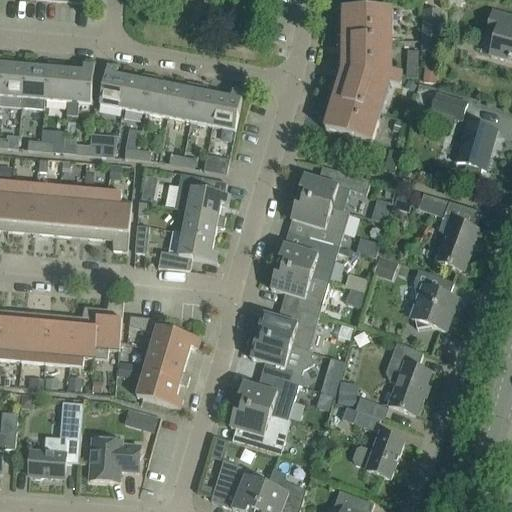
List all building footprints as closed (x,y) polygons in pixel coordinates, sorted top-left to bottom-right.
[(353,66),(353,75),(351,75),(349,76),(348,77),(347,78),(346,79),(345,84),(341,82),(334,105),(340,107),(337,118),(331,116),(326,133),(372,147),(390,88),(401,89),(402,77),(392,76),(393,13),(344,13),(344,30),(350,30),(350,42),(344,42),(344,65),(353,66)] [(425,14),(422,53),(438,54),(441,15),(425,14)] [(511,19),(493,14),(486,37),(496,40),(491,59),(511,65),(511,19)] [(25,70),(13,69),(13,61),(3,60),(2,68),(3,68),(0,96),(0,109),(22,111),(23,101),(25,70)] [(48,72),(47,72),(35,71),(36,63),(25,62),(25,70),(23,101),(45,103),(48,72)] [(68,105),(71,74),(58,73),(59,65),(48,64),(47,72),(48,72),(45,103),(68,105)] [(83,75),(71,74),(68,105),(67,118),(77,119),(79,106),(91,107),(95,68),(84,68),(83,75)] [(123,112),(129,81),(117,79),(118,72),(108,69),(100,108),(123,112)] [(145,117),(153,78),(143,76),(142,84),(129,81),(123,112),(145,117)] [(168,121),(174,90),(161,87),(163,80),(153,78),(145,117),(168,121)] [(190,125),(198,87),(188,85),(186,92),(174,90),(168,121),(190,125)] [(213,130),(219,99),(206,96),(207,89),(198,87),(190,125),(213,130)] [(236,134),(243,96),(232,94),(231,101),(219,99),(213,130),(236,134)] [(437,97),(432,114),(463,123),(467,106),(437,97)] [(466,124),(454,164),(466,168),(462,182),(478,187),(482,172),(486,173),(497,133),(466,124)] [(7,138),(7,142),(0,141),(0,151),(18,153),(19,140),(7,138)] [(89,159),(90,150),(77,149),(75,143),(64,142),(63,157),(89,159)] [(40,155),(41,146),(29,145),(28,154),(40,155)] [(54,147),(41,146),(40,155),(53,156),(54,147)] [(102,151),(90,150),(89,159),(102,160),(102,151)] [(138,163),(138,154),(126,153),(125,162),(138,163)] [(390,153),(384,173),(394,176),(400,156),(390,153)] [(151,155),(138,154),(138,163),(150,164),(151,155)] [(182,170),(183,160),(171,158),(169,167),(182,170)] [(227,179),(230,163),(207,158),(204,174),(227,179)] [(196,163),(183,160),(182,170),(194,172),(196,163)] [(367,199),(371,184),(323,170),(322,172),(328,173),(324,185),(304,179),(298,201),(332,211),(337,197),(343,199),(344,192),(367,199)] [(225,198),(227,186),(202,181),(181,177),(174,212),(188,214),(219,220),(221,208),(228,209),(231,199),(225,198)] [(4,229),(8,185),(0,183),(0,231),(1,228),(4,229)] [(33,231),(37,187),(8,185),(4,229),(8,229),(8,235),(23,236),(25,231),(33,231)] [(56,239),(60,189),(37,187),(33,231),(40,232),(41,238),(56,239)] [(80,235),(84,191),(60,189),(56,239),(71,240),(73,235),(80,235)] [(108,238),(112,194),(84,191),(80,235),(88,236),(89,242),(104,243),(105,238),(108,238)] [(122,195),(112,194),(108,238),(112,238),(113,254),(127,255),(132,206),(121,205),(122,195)] [(339,251),(349,217),(332,211),(298,201),(291,224),(311,230),(308,242),(339,251)] [(449,205),(449,206),(439,234),(446,237),(436,265),(465,275),(474,250),(477,251),(483,235),(476,232),(482,215),(449,205)] [(139,206),(138,219),(148,220),(149,207),(139,206)] [(224,232),(226,222),(226,221),(219,220),(188,214),(183,237),(214,243),(217,230),(224,232)] [(137,229),(135,256),(147,257),(149,230),(137,229)] [(212,255),(214,243),(183,237),(179,259),(161,255),(158,272),(190,275),(193,262),(217,267),(219,257),(212,255)] [(329,286),(339,251),(308,242),(304,254),(284,248),(277,271),(329,286)] [(388,265),(383,281),(399,285),(404,269),(388,265)] [(319,320),(329,286),(277,271),(271,293),(291,299),(287,311),(319,320)] [(418,305),(412,322),(416,324),(417,333),(432,330),(446,335),(453,315),(454,315),(455,314),(454,313),(458,302),(450,299),(454,286),(419,273),(414,287),(415,288),(417,303),(417,305),(418,305)] [(358,281),(353,295),(373,301),(377,287),(358,281)] [(119,354),(122,319),(124,304),(109,303),(106,318),(102,318),(98,362),(108,363),(109,353),(119,354)] [(98,362),(102,318),(98,317),(99,312),(85,310),(81,326),(77,325),(73,370),(83,371),(84,361),(98,362)] [(309,354),(319,320),(287,311),(284,323),(264,317),(257,340),(309,354)] [(0,363),(21,365),(26,315),(11,314),(9,319),(1,319),(0,333),(0,363)] [(45,367),(49,323),(41,322),(41,317),(26,315),(21,365),(45,367)] [(73,370),(77,325),(74,325),(74,320),(58,318),(57,324),(49,323),(45,367),(73,370)] [(129,329),(155,337),(157,330),(159,322),(131,319),(130,319),(129,329)] [(155,337),(151,353),(187,364),(191,350),(198,353),(201,342),(157,330),(155,337)] [(313,356),(309,354),(257,340),(251,362),(271,368),(267,380),(298,388),(303,390),(304,387),(301,382),(304,373),(316,366),(313,361),(313,356)] [(397,347),(386,376),(390,385),(398,388),(390,409),(415,419),(431,376),(418,371),(424,357),(397,347)] [(147,365),(144,376),(180,387),(187,389),(190,379),(183,377),(187,364),(151,353),(147,365)] [(120,379),(132,380),(133,368),(121,367),(120,379)] [(180,387),(144,376),(137,400),(180,413),(183,402),(176,400),(180,387)] [(288,424),(298,388),(267,380),(263,392),(244,386),(237,409),(288,424)] [(46,441),(45,456),(31,455),(29,479),(32,479),(35,482),(41,482),(44,480),(65,481),(66,466),(79,467),(81,443),(83,407),(63,406),(61,442),(46,441)] [(290,425),(288,424),(237,409),(230,431),(250,437),(247,448),(258,451),(281,458),(290,425)] [(342,422),(353,426),(357,414),(347,410),(342,422)] [(0,438),(0,476),(2,477),(4,452),(15,453),(18,417),(2,416),(1,439),(0,438)] [(380,436),(373,454),(362,450),(356,452),(353,464),(355,468),(367,472),(366,474),(391,483),(405,445),(380,436)] [(93,443),(90,483),(120,486),(122,474),(139,476),(141,449),(123,448),(123,446),(93,443)] [(230,511),(258,511),(268,488),(246,479),(242,471),(224,463),(211,505),(230,511)] [(300,511),(306,494),(292,488),(285,486),(279,493),(268,488),(258,511),(300,511)] [(372,511),(375,507),(340,494),(333,511),(372,511)]
